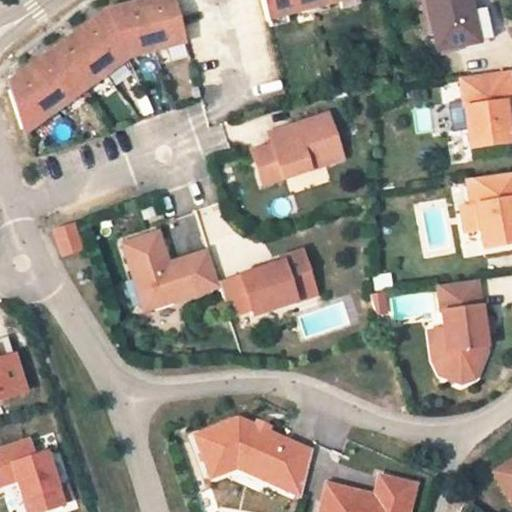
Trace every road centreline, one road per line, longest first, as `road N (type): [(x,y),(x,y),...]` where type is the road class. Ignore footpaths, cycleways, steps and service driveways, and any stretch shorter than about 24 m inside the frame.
road 1 (residential): [(123,404),(262,384),(304,391),(398,432),(462,440),(511,407)]
road 2 (residential): [(23,266),(56,295),(123,404)]
road 3 (residential): [(7,209),(164,156)]
